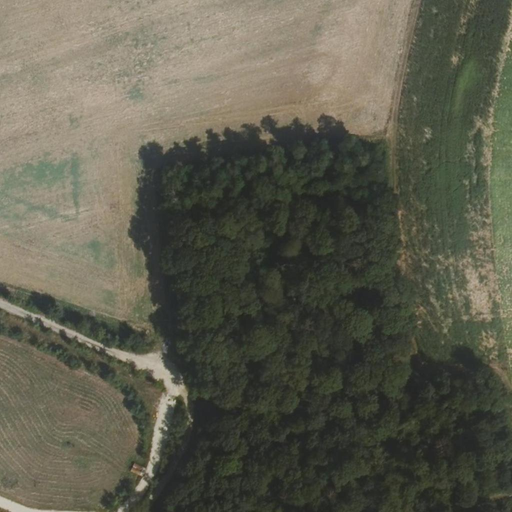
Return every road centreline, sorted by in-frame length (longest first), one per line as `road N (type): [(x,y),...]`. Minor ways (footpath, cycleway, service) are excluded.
road 1 (track): [(428,510),(397,306),(391,207),(397,100),(417,0)]
road 2 (track): [(142,511),(193,423),(179,386),(0,304)]
road 3 (track): [(174,384),(143,485),(119,511)]
